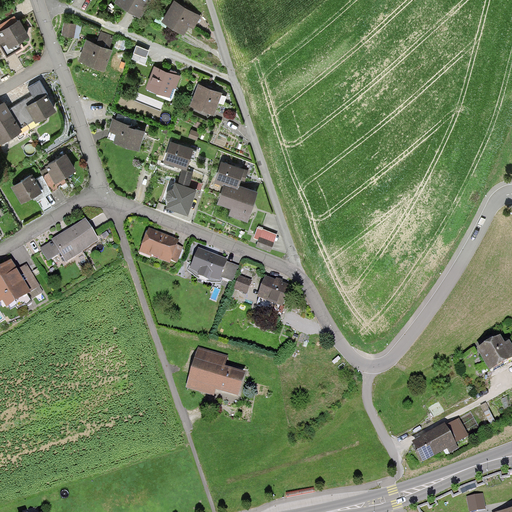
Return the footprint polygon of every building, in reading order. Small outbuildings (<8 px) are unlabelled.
[(149,0),(118,0),(141,14),(149,0)] [(199,17),(176,2),(164,22),(187,36),(199,17)] [(77,23),(64,20),(62,33),(80,36),(83,21),(77,20),(77,23)] [(19,24),(1,33),(10,51),(28,42),(19,24)] [(97,40),(87,36),(79,57),(105,67),(113,47),(110,46),(115,36),(101,30),(97,40)] [(173,71),(154,64),(146,84),(170,94),(173,84),(176,85),(181,74),(173,71)] [(223,90),(200,81),(191,102),(215,112),(223,90)] [(45,91),(25,102),(35,121),(55,109),(45,91)] [(14,116),(0,123),(0,136),(3,142),(22,133),(14,116)] [(144,130),(117,120),(110,139),(137,149),(144,130)] [(193,145),(170,138),(163,159),(187,166),(193,145)] [(66,153),(48,165),(60,184),(79,172),(66,153)] [(245,170),(221,163),(216,182),(225,184),(218,209),(251,219),(259,191),(240,185),(245,170)] [(193,171),(183,168),(179,179),(189,183),(193,171)] [(34,175),(14,187),(23,204),(44,192),(34,175)] [(166,204),(188,211),(197,186),(174,179),(172,186),(168,188),(166,194),(168,200),(166,204)] [(52,242),(41,250),(49,266),(56,266),(64,265),(99,243),(85,220),(51,241),(52,242)] [(275,235),(255,227),(251,238),(255,240),(253,246),(268,252),(275,235)] [(181,244),(150,230),(141,252),(172,265),(181,244)] [(228,263),(200,251),(190,273),(219,285),(228,263)] [(11,262),(0,268),(0,304),(2,303),(7,310),(31,295),(30,293),(41,287),(26,265),(16,272),(11,262)] [(237,278),(231,291),(244,296),(250,284),(237,278)] [(292,289),(266,280),(258,301),(284,310),(292,289)] [(474,353),(487,378),(511,364),(511,352),(508,345),(501,348),(498,341),(474,353)] [(227,358),(198,349),(185,391),(212,400),(213,397),(237,404),(245,377),(223,370),(227,358)] [(443,428),(453,446),(467,438),(456,420),(443,428)] [(409,445),(421,466),(446,452),(447,455),(456,450),(453,446),(443,428),(442,427),(409,445)] [(465,497),(466,511),(482,511),(484,511),(481,495),(465,497)]
